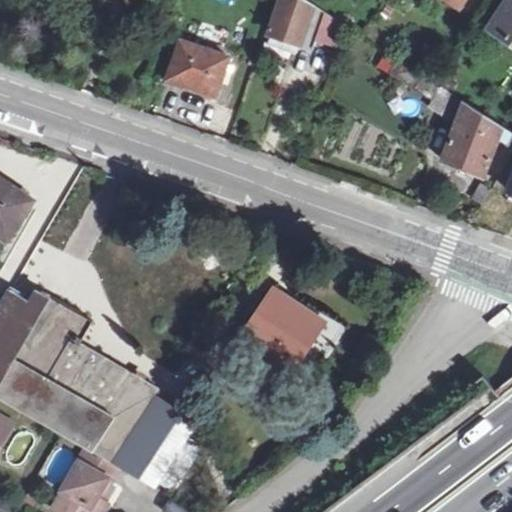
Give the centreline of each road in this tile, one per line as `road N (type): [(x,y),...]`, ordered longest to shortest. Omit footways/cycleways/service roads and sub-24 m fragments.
road 1 (secondary): [(0,92),(489,267)]
road 2 (residential): [(489,267),(442,338),(325,457),(250,511)]
road 3 (trunk): [(511,418),(389,511)]
